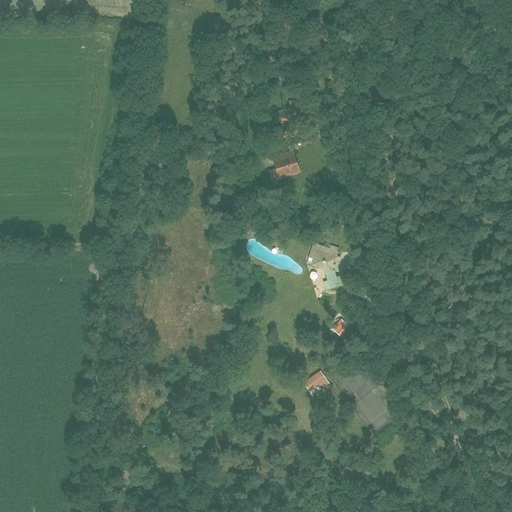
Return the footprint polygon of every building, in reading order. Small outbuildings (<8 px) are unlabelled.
[(349,84),(357,90),(386,113),(396,100),(378,86),(377,88),(374,86),(375,84),(366,77),(358,71),(349,84)] [(289,124),(287,124),(286,121),(296,118),(296,117),(322,109),(317,92),(288,101),(291,110),(285,112),(284,110),(277,112),(280,123),(281,123),(282,126),(274,129),(277,140),(285,138),(289,152),(272,157),(276,169),(269,172),(272,182),(300,173),(292,149),(295,148),(295,150),(301,148),(300,146),(310,143),(308,137),(293,142),(291,136),(292,135),(289,124)] [(324,282),(326,289),(343,284),(341,277),(336,278),(334,272),(339,259),(335,258),(338,249),(330,246),(329,250),(314,244),(309,257),(315,259),(313,264),(325,269),(329,281),(324,282)] [(358,281),(358,273),(351,273),(351,285),(363,293),(367,287),(358,281)] [(333,329),(336,332),(340,336),(349,327),(341,320),(333,329)] [(324,387),(329,384),(320,371),(304,382),(311,392),(322,385),(324,387)]
